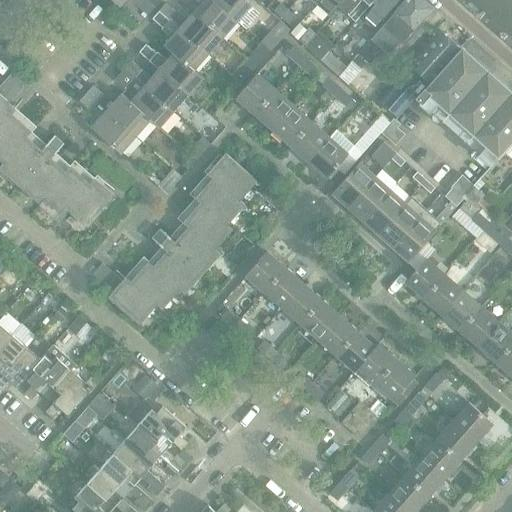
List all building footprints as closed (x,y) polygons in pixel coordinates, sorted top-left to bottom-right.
[(143,0),(138,6),(149,15),(155,7),(147,0),(143,0)] [(213,0),(204,0),(194,12),(224,38),(238,22),(213,0)] [(253,5),(247,0),(213,0),(238,22),(253,5)] [(319,0),(317,3),(323,9),(330,15),(343,0),(319,0)] [(346,0),(340,8),(356,22),(375,0),(346,0)] [(369,34),(399,0),(375,0),(356,22),(369,34)] [(433,8),(423,0),(407,0),(360,54),(371,65),(384,50),(391,55),(402,42),(406,45),(424,23),(422,21),(433,8)] [(282,2),(275,10),(282,16),(289,9),(282,2)] [(177,13),(167,3),(160,11),(171,20),(177,13)] [(290,23),(297,16),(289,9),(282,16),(290,23)] [(153,19),(164,28),(171,20),(160,11),(153,19)] [(194,12),(180,28),(210,54),(224,38),(194,12)] [(165,45),(174,53),(175,53),(195,71),(195,70),(210,54),(180,28),(165,45)] [(300,41),(308,47),(316,37),(317,36),(310,30),(300,41)] [(462,49),(444,32),(405,75),(414,84),(411,89),(417,96),(423,89),(424,90),(441,71),(462,49)] [(268,34),(261,42),(261,43),(270,50),(277,42),(268,34)] [(307,47),(323,62),(331,52),(316,37),(308,47),(307,47)] [(256,66),(270,50),(261,43),(261,42),(260,42),(246,58),(256,66)] [(150,61),(158,53),(147,44),(140,52),(150,61)] [(294,46),(287,54),(300,66),(307,59),(294,46)] [(511,144),(511,93),(493,76),(462,49),(441,71),(424,90),(498,157),(502,153),(504,154),(511,144)] [(331,52),(323,62),(340,77),(348,67),(331,52)] [(204,78),(195,70),(195,71),(175,53),(174,53),(160,69),(189,95),(204,78)] [(311,76),(318,68),(307,59),(300,66),(311,76)] [(143,69),(133,60),(126,68),(136,77),(143,69)] [(119,75),(130,84),(136,77),(126,68),(119,75)] [(160,69),(146,86),(175,111),(189,95),(160,69)] [(116,196),(103,185),(99,191),(78,173),(74,178),(52,159),(65,144),(55,135),(42,150),(20,130),(24,125),(5,108),(9,103),(13,106),(30,86),(14,71),(0,86),(0,159),(12,170),(8,176),(31,196),(35,191),(55,209),(60,203),(80,221),(85,216),(93,223),(116,196)] [(237,98),(239,101),(255,114),(277,91),(259,74),(237,98)] [(146,86),(136,77),(130,84),(119,75),(116,79),(127,88),(122,93),(132,102),(131,102),(152,120),(151,121),(160,129),(175,111),(146,86)] [(330,78),(323,86),(336,98),(343,90),(330,78)] [(411,89),(399,78),(380,101),(397,117),(417,96),(411,89)] [(105,94),(95,85),(88,93),(98,102),(105,94)] [(347,108),(354,100),(343,90),(336,98),(347,108)] [(255,114),(273,130),(295,106),(277,91),(255,114)] [(81,101),(91,110),(98,102),(88,93),(81,101)] [(132,102),(122,93),(107,111),(137,137),(151,121),(152,120),(131,102),(132,102)] [(273,130),(290,146),(313,122),(295,106),(273,130)] [(92,127),(122,154),(137,137),(107,111),(92,127)] [(393,119),(381,133),(395,146),(404,135),(397,128),(400,125),(393,119)] [(290,146),(308,162),(330,138),(313,122),(290,146)] [(326,178),(348,153),(330,138),(308,162),(326,178)] [(383,167),(391,158),(392,159),(396,154),(383,142),(371,156),(383,167)] [(187,151),(181,157),(182,165),(187,170),(196,160),(188,152),(187,151)] [(233,209),(239,203),(251,189),(246,185),(253,176),(227,153),(216,166),(221,171),(203,191),(209,196),(191,215),(196,220),(177,242),(162,229),(153,238),(169,251),(149,273),(144,269),(126,289),(121,284),(124,281),(104,264),(90,280),(136,321),(143,312),(149,317),(167,297),(172,301),(189,282),(194,286),(215,263),(209,259),(227,238),(222,234),(239,214),(233,209)] [(400,166),(404,161),(396,154),(392,159),(400,166)] [(331,197),(346,211),(378,175),(362,161),(331,197)] [(167,193),(182,176),(174,169),(159,186),(167,193)] [(417,173),(413,177),(422,185),(426,180),(417,173)] [(466,196),(469,192),(476,185),(463,174),(451,187),(452,188),(444,197),(451,202),(457,207),(466,197),(466,196)] [(346,211),(361,224),(393,188),(378,175),(346,211)] [(431,193),(435,188),(426,180),(422,185),(431,193)] [(486,194),(476,185),(469,192),(480,201),(486,194)] [(361,224),(376,237),(408,201),(393,188),(361,224)] [(466,197),(457,207),(472,221),(483,209),(467,196),(466,197)] [(376,237),(391,250),(426,211),(411,197),(408,201),(376,237)] [(451,202),(436,218),(443,224),(450,216),(457,207),(451,202)] [(483,209),(472,221),(484,231),(495,219),(483,209)] [(406,264),(438,229),(442,224),(426,211),(391,250),(406,264)] [(496,241),(506,229),(495,219),(484,231),(496,241)] [(407,263),(417,271),(427,259),(435,250),(427,242),(407,263)] [(268,252),(246,276),(264,292),(286,268),(268,252)] [(417,271),(406,283),(424,299),(446,275),(427,259),(417,271)] [(264,292),(265,293),(282,308),(304,284),(286,268),(264,292)] [(424,299),(442,315),(464,291),(446,275),(424,299)] [(282,308),(289,315),(300,324),(322,300),(304,284),(282,308)] [(442,315),(460,331),(482,307),(464,291),(442,315)] [(300,324),(311,334),(318,340),(340,316),(322,300),(300,324)] [(60,307),(53,316),(61,323),(69,314),(67,313),(60,307)] [(460,331),(478,347),(500,323),(482,307),(460,331)] [(229,309),(222,317),(234,327),(241,320),(229,309)] [(78,316),(68,329),(76,336),(76,335),(86,323),(78,316)] [(318,340),(336,356),(357,331),(340,316),(318,340)] [(245,337),(252,330),(241,320),(234,327),(245,337)] [(0,349),(14,333),(0,321),(0,349)] [(209,331),(216,337),(225,327),(218,321),(209,331)] [(478,347),(496,363),(511,345),(511,333),(500,323),(478,347)] [(355,373),(358,370),(376,347),(357,331),(336,356),(355,373)] [(0,364),(5,359),(12,365),(28,346),(14,333),(0,349),(0,364)] [(265,341),(258,349),(270,359),(276,351),(265,341)] [(379,344),(376,347),(358,370),(372,382),(369,386),(396,409),(417,384),(413,380),(416,377),(379,344)] [(46,354),(42,358),(43,359),(26,378),(27,379),(34,385),(26,394),(33,400),(41,392),(49,383),(56,388),(73,369),(76,365),(60,351),(54,345),(46,354)] [(511,345),(496,363),(511,376),(511,345)] [(0,393),(11,381),(19,388),(27,379),(26,378),(43,359),(42,358),(28,346),(12,365),(5,359),(0,364),(0,371),(4,375),(0,380),(0,393)] [(281,369),(288,362),(276,351),(270,359),(281,369)] [(443,366),(436,373),(445,381),(451,374),(443,366)] [(84,387),(88,382),(73,369),(56,388),(62,394),(54,403),(54,404),(47,412),(54,419),(62,410),(70,417),(91,393),(84,387)] [(301,373),(294,380),(306,391),(313,383),(301,373)] [(445,381),(436,373),(426,385),(434,393),(445,381)] [(145,374),(133,388),(146,399),(158,386),(145,374)] [(318,402),(324,394),(313,383),(306,391),(318,402)] [(341,390),(327,406),(335,413),(348,398),(341,390)] [(423,406),(415,398),(404,410),(412,418),(423,406)] [(377,400),(370,410),(378,417),(386,407),(377,400)] [(370,410),(361,402),(342,423),(360,439),(379,418),(378,417),(370,410)] [(493,424),(469,402),(452,421),(477,442),(493,424)] [(183,450),(189,443),(180,435),(188,426),(164,406),(158,413),(153,409),(140,424),(158,441),(165,433),(174,442),(183,450)] [(88,408),(82,414),(86,417),(89,420),(91,422),(97,416),(88,408)] [(393,422),(402,429),(412,418),(404,410),(393,422)] [(77,420),(87,429),(92,423),(91,422),(89,420),(86,417),(82,414),(77,420)] [(452,421),(437,439),(461,461),(477,442),(452,421)] [(73,424),(64,435),(70,440),(79,430),(73,424)] [(179,453),(176,457),(168,449),(174,442),(165,433),(158,441),(140,424),(127,439),(155,463),(162,456),(171,464),(178,471),(179,472),(188,462),(180,454),(179,453)] [(391,441),(383,434),(372,446),(380,453),(391,441)] [(136,485),(143,478),(152,485),(149,488),(158,496),(167,486),(149,470),(155,463),(127,439),(114,453),(133,470),(127,477),(136,485)] [(437,439),(421,457),(445,479),(461,461),(437,439)] [(361,458),(369,465),(380,453),(372,446),(361,458)] [(183,450),(180,454),(188,462),(189,463),(193,459),(183,450)] [(123,500),(124,499),(130,492),(139,500),(136,503),(145,511),(154,500),(136,485),(127,477),(133,470),(114,453),(102,467),(120,484),(114,491),(123,500)] [(421,457),(405,475),(430,497),(445,479),(421,457)] [(171,464),(165,471),(172,477),(178,471),(171,464)] [(108,511),(113,511),(118,506),(124,511),(137,511),(124,499),(123,500),(114,491),(120,484),(102,467),(89,482),(108,498),(101,506),(108,511)] [(360,478),(351,470),(340,482),(349,490),(360,478)] [(1,471),(0,471),(0,487),(2,489),(10,479),(1,471)] [(405,475),(389,493),(410,511),(416,511),(430,497),(405,475)] [(11,479),(0,491),(0,498),(7,504),(21,489),(11,479)] [(39,481),(33,488),(38,493),(40,494),(46,487),(39,481)] [(76,497),(80,501),(74,508),(78,511),(79,511),(108,511),(101,506),(108,498),(89,482),(76,497)] [(330,494),(338,502),(349,490),(340,482),(330,494)] [(410,511),(389,493),(373,511),(374,511),(410,511)] [(230,511),(233,510),(226,503),(218,511),(210,505),(203,511),(230,511)]
